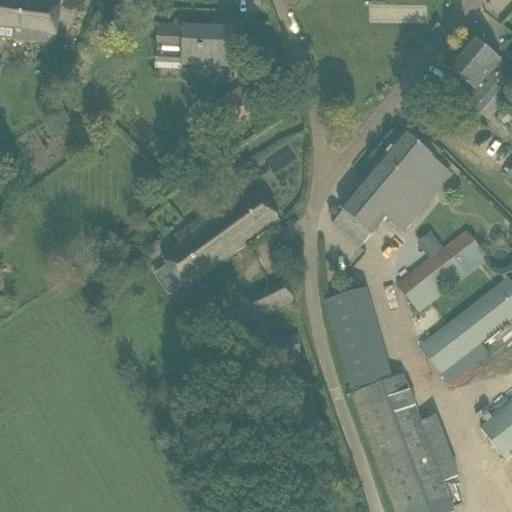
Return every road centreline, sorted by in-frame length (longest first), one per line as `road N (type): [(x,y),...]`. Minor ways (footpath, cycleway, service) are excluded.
road 1 (unclassified): [(375,511),(313,310),(306,264),(323,180)]
road 2 (residential): [(323,180),(471,0)]
road 3 (residential): [(323,180),(307,83),(277,0)]
